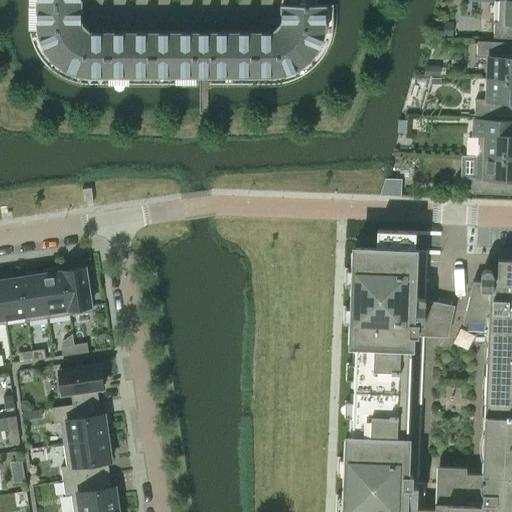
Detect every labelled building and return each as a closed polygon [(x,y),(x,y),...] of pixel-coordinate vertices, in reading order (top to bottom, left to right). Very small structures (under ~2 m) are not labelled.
[(53,59),(85,27),(81,23),(80,0),(37,0),(37,27),(39,36),(42,45),(47,53),(53,59)] [(511,0),(498,0),(497,22),(493,22),(492,37),(511,38),(511,0)] [(325,4),(317,4),(282,4),(281,23),(277,27),(309,59),(315,52),(320,44),(323,36),(325,27),(325,4)] [(111,75),(111,32),(90,32),(85,27),(53,59),(60,65),(68,70),(76,73),(85,75),(111,75)] [(302,65),(309,59),(277,27),(272,32),(253,32),(253,75),(277,75),(286,73),(294,70),(302,65)] [(163,75),(163,32),(111,32),(111,75),(163,75)] [(163,32),(163,75),(203,75),(209,75),(209,32),(204,32),(163,32)] [(209,75),(253,75),(253,32),(209,32),(209,75)] [(487,57),(486,79),(511,79),(511,42),(476,41),(476,57),(487,57)] [(511,79),(486,79),(486,99),(474,99),(473,115),(511,116),(511,79)] [(477,135),(476,156),(511,157),(511,120),(473,119),(473,135),(477,135)] [(471,177),(471,193),(511,194),(511,157),(476,156),(475,177),(471,177)] [(91,187),(82,188),(84,203),(92,202),(93,202),(91,187)] [(344,507),(344,511),(511,511),(511,259),(498,259),(497,259),(496,277),(492,277),(492,275),(492,274),(492,273),(492,272),(491,272),(491,271),(490,271),(490,270),(489,270),(488,269),(487,269),(486,269),(485,269),(484,269),(484,270),(483,270),(482,271),(481,272),(481,273),(480,273),(480,274),(480,275),(480,281),(472,280),(462,323),(465,324),(466,320),(487,320),(482,473),(464,472),(464,469),(438,468),(437,502),(435,502),(435,509),(417,508),(417,486),(423,330),(445,331),(447,318),(424,313),(424,307),(424,299),(412,296),(414,250),(414,243),(415,234),(415,231),(376,229),(376,245),(376,248),(354,248),(350,344),(355,344),(355,346),(354,363),(354,379),(353,400),(352,416),(352,434),(352,436),(347,436),(346,449),(344,507)] [(85,267),(63,271),(70,314),(91,311),(89,291),(96,290),(93,273),(86,274),(85,267)] [(63,271),(42,274),(48,318),(70,314),(63,271)] [(42,274),(21,277),(26,315),(27,321),(48,318),(42,274)] [(21,277),(0,279),(0,280),(5,318),(26,315),(21,277)] [(87,342),(74,344),(75,353),(88,352),(87,342)] [(74,344),(61,346),(62,355),(75,353),(74,344)] [(44,349),(31,350),(32,360),(45,358),(44,349)] [(31,350),(18,352),(19,362),(32,360),(31,350)] [(100,361),(58,367),(62,393),(71,392),(73,404),(98,400),(96,389),(104,387),(100,361)] [(13,395),(3,396),(5,409),(14,408),(13,395)] [(73,404),(52,407),(55,422),(61,421),(64,444),(108,437),(104,413),(100,414),(98,400),(73,404)] [(16,416),(6,417),(8,430),(18,429),(16,416)] [(18,429),(8,430),(10,443),(19,442),(18,429)] [(67,465),(61,466),(63,481),(109,474),(107,461),(111,460),(108,437),(64,444),(67,465)] [(109,474),(63,481),(63,483),(65,495),(71,494),(74,511),(103,511),(118,510),(115,486),(111,486),(109,476),(109,474)]
